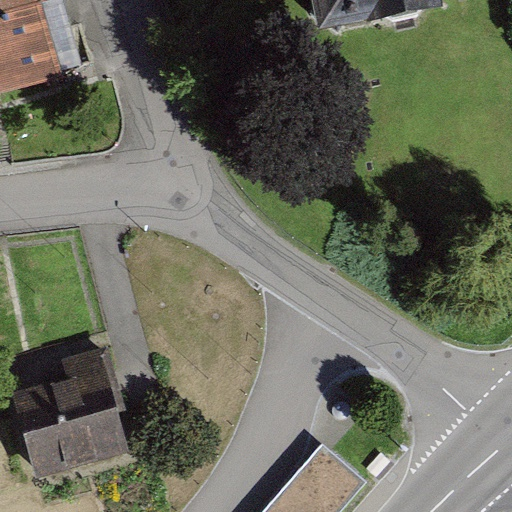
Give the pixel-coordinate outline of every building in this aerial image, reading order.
[(46,0),(0,0),(0,105),(86,81),(64,5),(49,9),(46,0)] [(69,0),(46,0),(49,9),(64,5),(71,3),(69,0)] [(317,0),(325,39),(438,17),(434,0),(317,0)] [(74,382),(15,399),(39,485),(131,458),(120,418),(129,415),(111,354),(69,366),(74,382)] [(346,511),(368,487),(323,448),(268,511),(346,511)]
